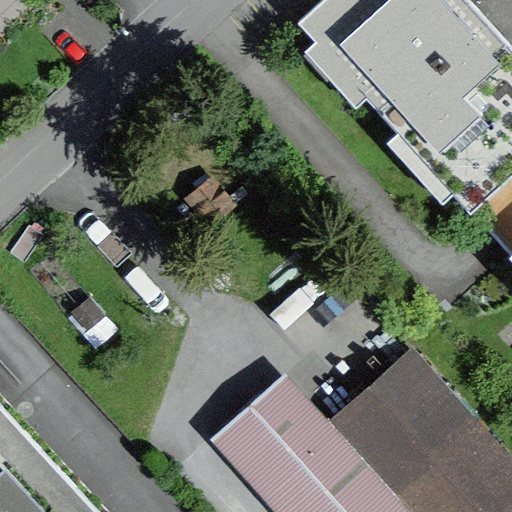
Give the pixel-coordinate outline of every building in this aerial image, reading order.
[(321,0),(299,21),(382,113),(487,19),(469,0),(321,0)] [(382,113),(471,210),(511,172),(511,46),(487,19),(382,113)] [(212,183),(192,199),(209,219),(229,203),(212,183)] [(511,511),(511,467),(413,357),(340,422),(419,511),(511,511)] [(419,511),(340,422),(316,443),(267,387),(212,436),(279,511),(419,511)] [(0,501),(49,456),(0,403),(0,501)] [(0,501),(0,511),(101,511),(49,456),(0,501)]
